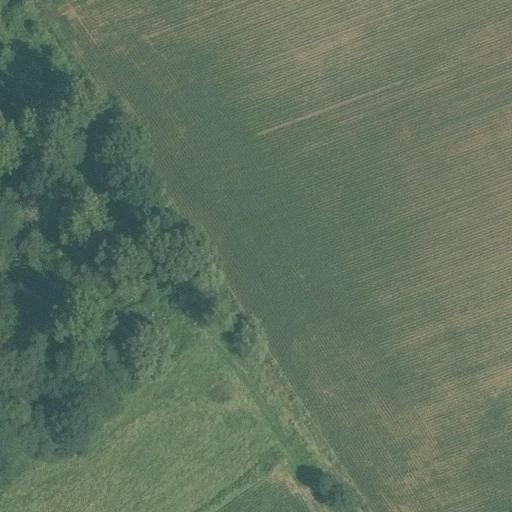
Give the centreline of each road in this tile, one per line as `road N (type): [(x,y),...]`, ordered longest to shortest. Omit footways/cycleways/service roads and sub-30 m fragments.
road 1 (track): [(328,511),(200,306),(65,122)]
road 2 (track): [(0,7),(65,122)]
